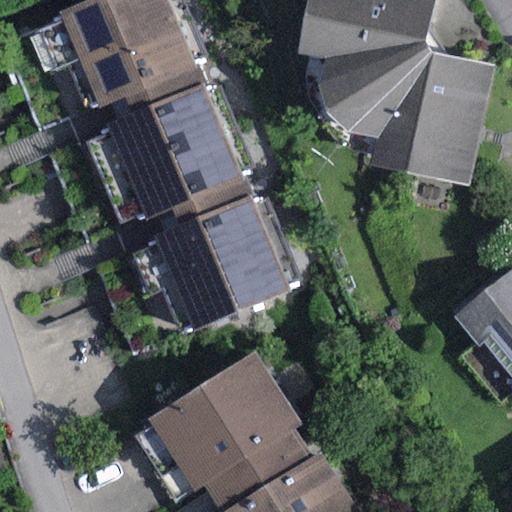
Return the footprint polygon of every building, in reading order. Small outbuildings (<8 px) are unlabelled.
[(178,0),(107,0),(72,15),(112,113),(136,103),(142,118),(120,127),(159,221),(182,211),(190,230),(165,240),(204,335),(300,296),(178,0)] [(321,0),(310,57),(335,63),(332,87),(342,116),(363,134),(390,143),(382,167),(478,190),(503,68),(487,65),(490,37),(475,14),(465,0),(321,0)] [(112,113),(72,15),(34,30),(123,245),(166,351),(204,335),(165,240),(190,230),(182,211),(159,221),(120,127),(142,118),(136,103),(112,113)] [(511,278),(464,318),(511,376),(511,278)] [(264,352),(160,420),(206,491),(216,484),(227,501),(312,446),(303,433),(313,427),(264,352)] [(0,443),(0,477),(9,475),(0,443)] [(321,461),(312,446),(227,501),(233,511),(366,511),(329,456),(321,461)]
